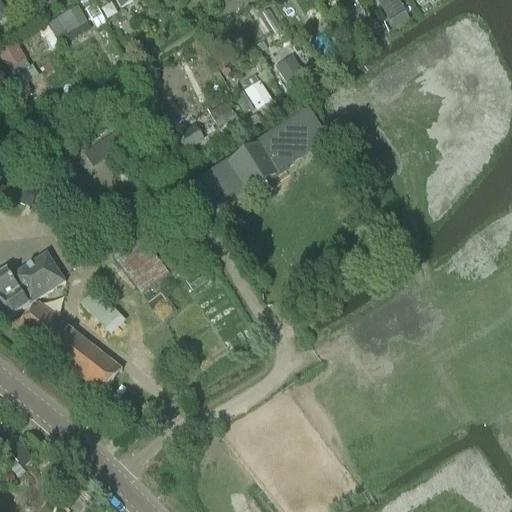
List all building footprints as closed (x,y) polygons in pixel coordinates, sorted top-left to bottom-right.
[(136,0),(113,0),(119,10),(136,0)] [(389,23),(404,13),(394,0),(379,0),(376,2),(389,23)] [(0,21),(8,17),(0,3),(0,21)] [(87,26),(76,7),(46,25),(56,44),(87,26)] [(356,46),(370,37),(361,23),(347,32),(356,46)] [(323,66),(336,57),(324,37),(310,46),(323,66)] [(29,66),(15,43),(0,52),(0,62),(10,78),(29,66)] [(285,89),(302,79),(293,65),(276,76),(285,89)] [(252,106),(266,97),(259,84),(244,93),(252,106)] [(239,125),(227,105),(209,116),(221,136),(239,125)] [(314,149),(296,122),(179,197),(196,225),(314,149)] [(208,146),(195,125),(186,131),(184,126),(170,134),(186,159),(208,146)] [(93,171),(123,151),(114,136),(83,156),(93,171)] [(33,198),(22,194),(18,205),(29,209),(33,198)] [(132,224),(141,236),(151,228),(142,216),(132,224)] [(168,276),(139,238),(111,259),(140,297),(168,276)] [(34,303),(64,284),(46,256),(10,279),(6,272),(0,276),(0,318),(5,323),(28,308),(32,312),(39,307),(34,303)] [(355,269),(354,264),(351,257),(339,262),(344,273),(355,269)] [(111,336),(124,323),(94,293),(81,306),(111,336)] [(121,372),(39,307),(32,312),(15,331),(99,397),(121,372)] [(0,446),(22,470),(31,462),(0,428),(0,446)]
